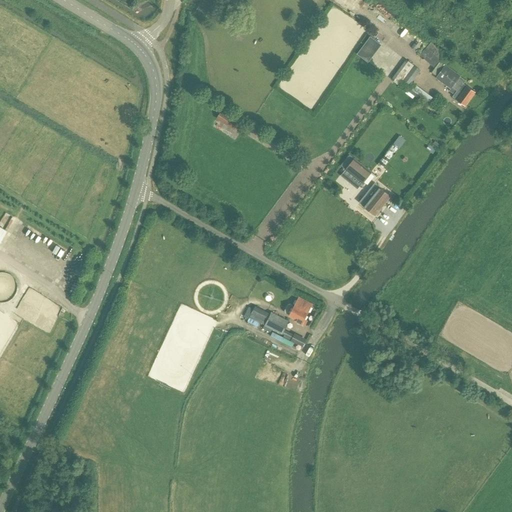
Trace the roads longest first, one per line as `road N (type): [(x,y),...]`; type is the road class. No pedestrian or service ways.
road 1 (tertiary): [(0,511),(135,190)]
road 2 (unknown): [(254,255),(402,59),(383,38)]
road 3 (unclassified): [(342,305),(135,190)]
road 4 (tertiary): [(135,190),(156,102),(155,79),(138,47)]
